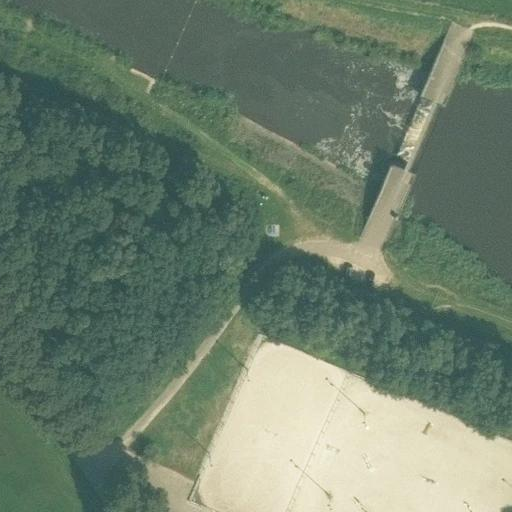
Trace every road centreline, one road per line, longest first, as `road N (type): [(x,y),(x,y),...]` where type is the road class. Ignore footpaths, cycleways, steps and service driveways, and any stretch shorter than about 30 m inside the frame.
road 1 (track): [(0,32),(186,119),(252,166),(308,250)]
road 2 (unclassified): [(92,470),(277,260),(308,250),(364,256)]
road 3 (unclassified): [(92,470),(0,342)]
